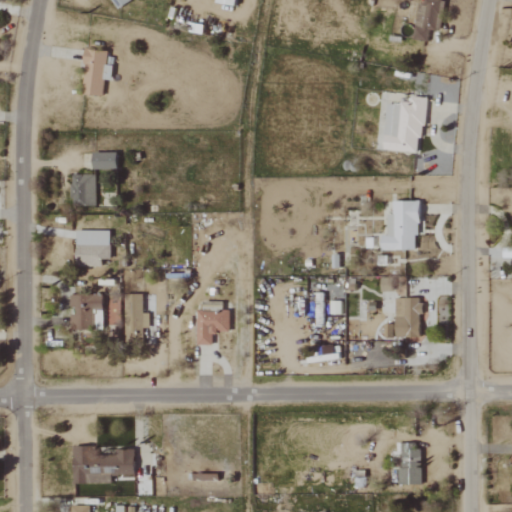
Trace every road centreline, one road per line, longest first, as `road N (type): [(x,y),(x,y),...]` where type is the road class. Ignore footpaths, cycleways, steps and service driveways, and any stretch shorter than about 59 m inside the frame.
road 1 (residential): [(465,511),(467,158),(492,0)]
road 2 (residential): [(21,511),(26,91),(40,0)]
road 3 (residential): [(0,395),(511,391)]
